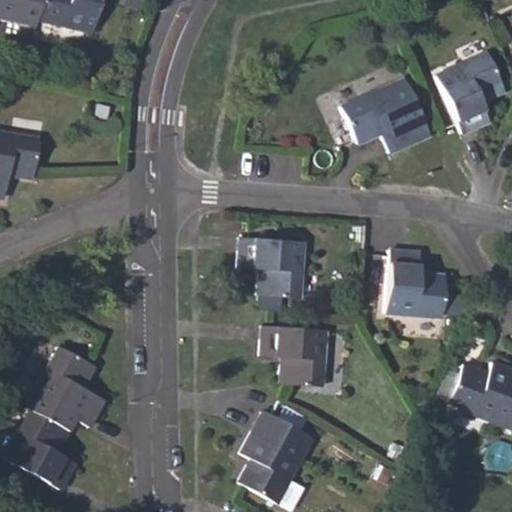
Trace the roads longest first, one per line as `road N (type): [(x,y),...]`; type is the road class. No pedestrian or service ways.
road 1 (residential): [(161,190),(454,214)]
road 2 (residential): [(152,473),(161,190)]
road 3 (residential): [(161,190),(164,87),(196,0)]
road 4 (residential): [(0,251),(161,190)]
